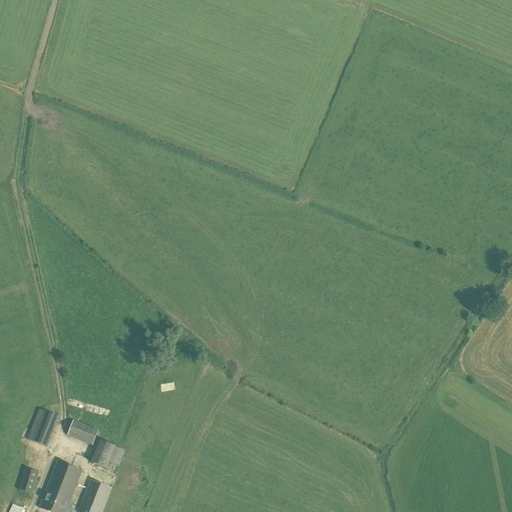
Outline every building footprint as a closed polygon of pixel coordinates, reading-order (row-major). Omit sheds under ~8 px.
[(38,409),(27,439),(46,446),(58,416),(38,409)] [(92,445),(98,430),(74,421),(68,436),(92,445)] [(118,466),(125,450),(115,447),(109,463),(118,466)] [(95,457),(93,463),(106,469),(109,462),(95,457)] [(49,511),(65,511),(81,471),(57,462),(39,508),(49,511)] [(32,494),(38,472),(26,468),(19,490),(32,494)] [(78,511),(102,511),(111,489),(90,481),(78,511)]
